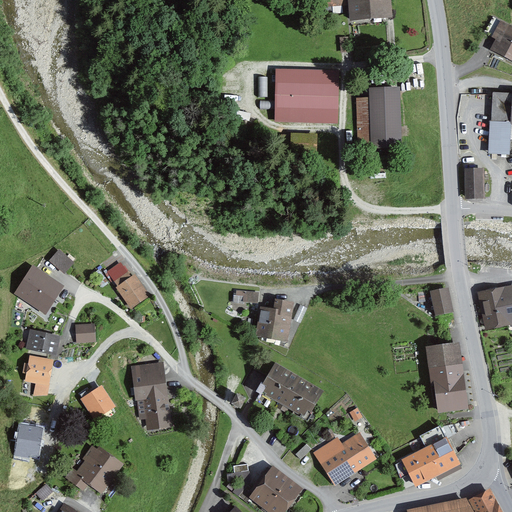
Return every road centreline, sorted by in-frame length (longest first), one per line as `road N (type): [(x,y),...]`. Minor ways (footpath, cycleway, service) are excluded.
road 1 (residential): [(337,511),(109,303),(85,295),(76,306),(55,381)]
road 2 (track): [(186,377),(164,308),(138,267),(39,153),(0,85)]
road 3 (tertiary): [(453,210),(487,414),(486,469)]
road 4 (tertiary): [(432,0),(450,97),(453,210)]
road 5 (tertiary): [(486,469),(458,491),(359,511)]
